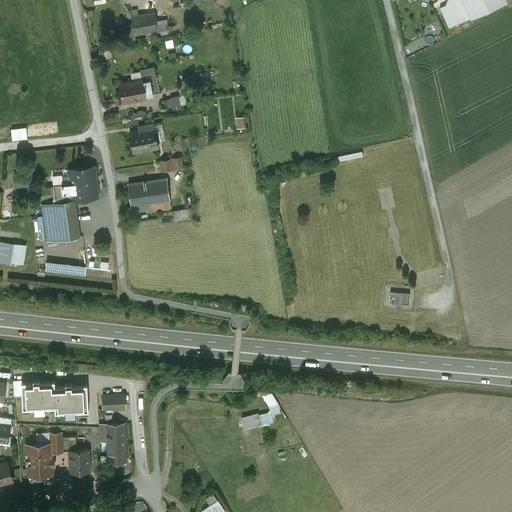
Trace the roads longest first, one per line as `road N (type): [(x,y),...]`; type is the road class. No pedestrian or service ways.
road 1 (trunk): [(511,370),(0,319)]
road 2 (trunk): [(0,331),(511,382)]
road 3 (residential): [(73,0),(122,278)]
road 4 (residential): [(20,370),(133,383),(143,485)]
